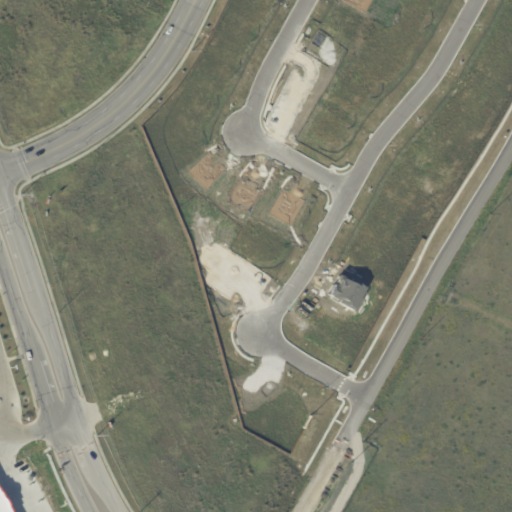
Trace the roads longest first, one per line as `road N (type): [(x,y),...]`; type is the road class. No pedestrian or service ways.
road 1 (residential): [(480,0),(275,316),(272,332),(283,343),(369,395)]
road 2 (residential): [(302,511),(511,142)]
road 3 (tertiary): [(113,511),(0,185)]
road 4 (tertiary): [(0,255),(58,447),(89,511)]
road 5 (tertiary): [(0,175),(108,118),(154,70),(193,0)]
road 6 (residential): [(311,0),(265,85),(256,127),(357,186)]
